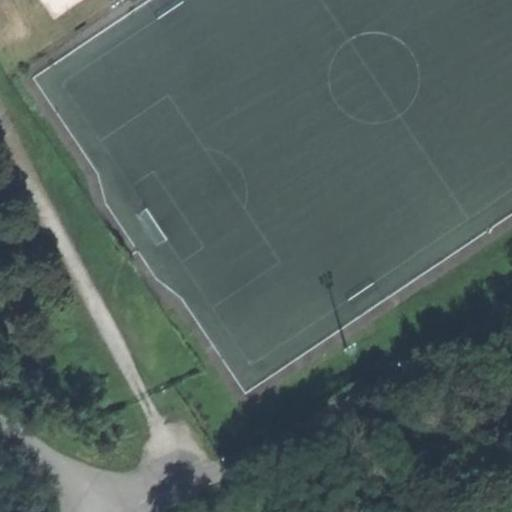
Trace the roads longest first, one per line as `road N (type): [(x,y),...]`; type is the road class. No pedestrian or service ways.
road 1 (track): [(290,443),(419,376),(511,309)]
road 2 (unclassified): [(142,511),(290,443)]
road 3 (unclassified): [(0,423),(107,511)]
